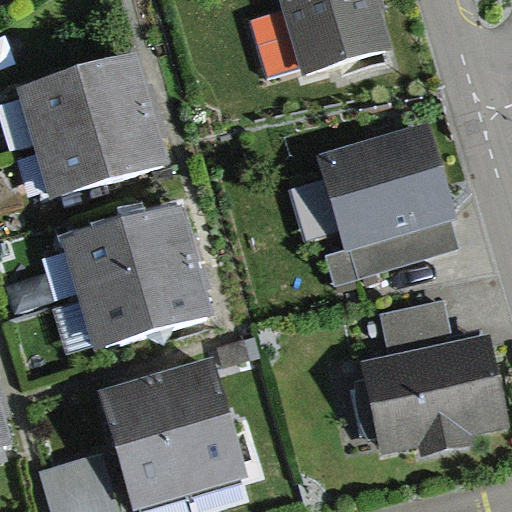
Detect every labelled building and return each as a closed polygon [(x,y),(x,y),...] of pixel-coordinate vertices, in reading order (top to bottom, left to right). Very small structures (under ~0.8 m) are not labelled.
[(281,0),(305,81),(395,54),(378,0),(281,0)] [(21,97),(37,152),(153,118),(136,63),(21,97)] [(170,173),(153,118),(37,152),(54,207),(170,173)] [(432,125),(319,159),(347,253),(324,259),(334,293),(461,256),(453,227),(462,225),(432,125)] [(65,245),(82,303),(199,270),(182,212),(65,245)] [(214,325),(199,270),(82,303),(98,358),(214,325)] [(390,359),(363,364),(380,453),(511,428),(511,422),(496,336),(450,345),(442,304),(382,315),(390,359)] [(212,365),(156,383),(193,501),(249,483),(212,365)] [(134,511),(156,511),(193,501),(156,383),(100,400),(134,511)] [(0,457),(16,452),(0,400),(0,457)] [(119,511),(102,457),(43,475),(54,511),(119,511)]
